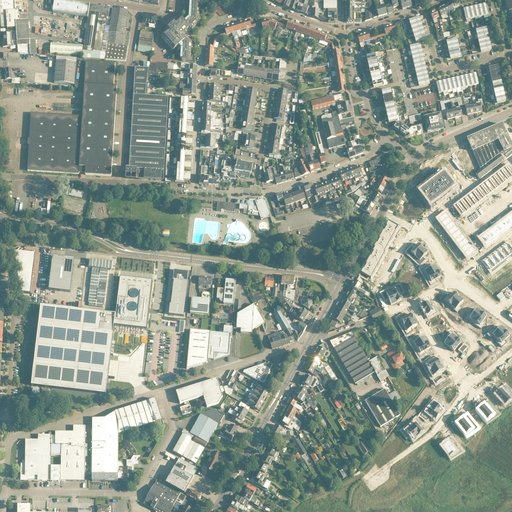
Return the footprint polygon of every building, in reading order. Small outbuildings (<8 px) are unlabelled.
[(17,32),(17,41),(29,40),(28,20),(20,21),(19,11),(22,11),(21,0),(0,0),(0,10),(1,21),(1,27),(7,27),(7,29),(16,28),(17,32)] [(54,0),(53,12),(88,18),(90,5),(89,5),(54,0)] [(169,32),(162,38),(173,51),(181,45),(183,46),(182,61),(191,62),(192,43),(188,39),(187,39),(187,37),(189,37),(189,34),(187,34),(187,32),(189,32),(199,23),(200,0),(191,0),(190,19),(185,23),(178,15),(166,27),(170,32),(169,33),(169,32)] [(296,0),(295,3),(292,2),(290,9),(295,11),(297,6),(299,0),(296,0)] [(296,11),(301,13),(305,0),(302,0),(301,5),(299,4),(296,11)] [(378,0),(381,7),(375,8),(375,9),(372,9),(373,18),(378,17),(387,15),(382,0),(378,0)] [(390,0),(393,9),(398,7),(396,0),(390,0)] [(399,0),(402,10),(407,8),(404,0),(399,0)] [(221,17),(236,9),(232,2),(226,6),(224,2),(215,7),(221,17)] [(480,6),(481,6),(484,16),(488,15),(486,5),(482,6),(481,2),(480,3),(480,6)] [(477,7),(479,17),(484,16),(481,6),(480,6),(478,7),(477,3),(475,4),(476,7),(477,7)] [(472,8),(475,18),(479,17),(477,7),(476,7),(473,8),(473,4),(471,5),(472,8)] [(82,59),(100,60),(106,21),(108,21),(110,8),(90,5),(83,50),(82,59)] [(467,9),(468,9),(470,19),(475,18),(472,8),(469,9),(468,5),(466,6),(467,9)] [(449,29),(452,28),(450,20),(449,12),(446,6),(437,10),(441,16),(446,14),(447,21),(449,29)] [(463,10),(466,20),(470,19),(468,9),(467,9),(465,10),(464,6),(462,7),(463,10)] [(105,60),(111,61),(126,62),(128,47),(122,46),(127,16),(128,11),(113,8),(112,13),(105,60)] [(439,18),(435,11),(430,13),(433,21),(435,28),(437,27),(438,29),(439,28),(436,19),(439,18)] [(144,13),(142,23),(155,25),(157,15),(144,13)] [(328,19),(319,15),(318,19),(328,23),(335,23),(337,22),(337,13),(332,13),(328,13),(328,19)] [(354,20),(354,18),(354,13),(346,13),(346,22),(347,23),(361,23),(361,20),(354,20)] [(420,22),(419,19),(423,18),(422,16),(419,17),(419,18),(409,21),(410,25),(420,22)] [(246,29),(255,26),(254,24),(251,25),(249,20),(243,22),(246,29)] [(267,20),(254,24),(255,26),(261,24),(263,29),(268,28),(269,28),(269,20),(267,20)] [(284,25),(271,20),(269,20),(269,28),(270,28),(275,30),(276,25),(278,25),(276,32),(281,33),(282,30),(279,29),(280,26),(283,27),(284,25)] [(420,22),(410,25),(412,30),(422,26),(421,23),(424,22),(424,20),(420,22)] [(287,26),(284,25),(283,27),(292,30),(294,23),(289,21),(287,26)] [(243,36),(241,31),(246,29),(243,22),(237,24),(241,37),(243,36)] [(296,32),(293,41),(295,42),(301,26),(294,23),(292,30),(296,32)] [(237,32),(239,38),(241,37),(237,24),(230,26),(232,33),(237,32)] [(422,26),(412,30),(413,34),(423,31),(423,30),(422,28),(426,26),(425,25),(422,26)] [(221,42),(222,41),(219,38),(220,37),(232,33),(230,26),(224,28),(226,33),(219,35),(216,38),(218,40),(221,42)] [(295,42),(297,43),(301,34),(305,35),(308,28),(301,26),(295,42)] [(380,40),(385,38),(384,36),(391,34),(389,27),(383,28),(385,33),(377,36),(378,38),(379,38),(380,40)] [(486,28),(476,30),(477,35),(487,32),(486,29),(490,28),(490,27),(486,28)] [(17,41),(17,32),(16,28),(7,29),(8,33),(4,34),(4,41),(5,41),(11,40),(11,41),(17,41)] [(310,37),(308,43),(310,44),(314,31),(308,28),(305,35),(310,37)] [(423,30),(423,31),(413,34),(414,38),(425,35),(424,34),(424,32),(427,31),(426,29),(423,30)] [(152,47),(154,33),(141,31),(137,52),(151,54),(152,47)] [(311,48),(313,45),(312,44),(314,38),(318,40),(321,33),(314,31),(310,44),(308,47),(311,48)] [(491,33),(491,31),(487,32),(477,35),(478,39),(488,37),(488,36),(487,34),(491,33)] [(318,40),(330,44),(331,45),(332,44),(332,43),(325,40),(327,35),(321,33),(318,40)] [(365,42),(366,42),(378,38),(377,36),(369,38),(368,33),(363,35),(365,42)] [(424,34),(425,35),(414,38),(416,43),(426,39),(425,36),(428,35),(428,33),(424,34)] [(492,37),(492,35),(488,36),(488,37),(478,39),(479,44),(489,41),(488,38),(492,37)] [(458,44),(457,39),(452,40),(452,37),(447,38),(448,41),(446,42),(447,45),(444,46),(444,48),(448,47),(447,46),(458,44)] [(216,41),(218,40),(216,38),(214,40),(212,47),(206,47),(206,53),(214,54),(214,47),(216,41)] [(11,40),(5,41),(5,43),(2,43),(3,47),(12,47),(17,46),(18,54),(20,54),(30,55),(29,45),(30,45),(29,40),(17,41),(11,41),(11,40)] [(489,41),(479,44),(480,48),(490,46),(490,45),(489,42),(493,42),(493,40),(489,41)] [(50,54),(82,56),(83,45),(51,43),(50,54)] [(420,44),(410,47),(411,51),(421,49),(421,48),(420,46),(424,45),(424,43),(420,44)] [(331,45),(331,46),(333,58),(340,57),(339,51),(334,51),(333,44),(332,44),(331,45)] [(458,44),(447,46),(448,47),(448,50),(445,50),(445,52),(449,51),(448,51),(459,48),(458,44)] [(490,45),(490,46),(480,48),(481,53),(491,50),(490,47),(494,46),(494,44),(490,45)] [(422,53),(421,50),(425,49),(425,47),(421,48),(421,49),(411,51),(412,56),(422,53)] [(460,53),(460,52),(459,48),(448,51),(449,51),(449,54),(446,55),(446,56),(450,56),(449,55),(460,53)] [(413,60),(423,58),(423,57),(422,54),(426,54),(426,52),(422,53),(412,56),(413,60)] [(311,61),(313,55),(306,53),(304,59),(303,62),(311,61)] [(460,53),(449,55),(450,56),(450,58),(447,59),(447,61),(451,60),(461,57),(460,53)] [(380,59),(379,54),(366,57),(367,61),(364,61),(364,63),(367,62),(378,59),(380,59)] [(423,58),(413,60),(414,64),(424,62),(424,61),(423,59),(427,58),(427,56),(423,57),(423,58)] [(321,67),(328,66),(341,64),(340,57),(333,58),(333,59),(330,60),(330,63),(321,65),(319,65),(319,67),(321,67)] [(279,73),(273,72),(272,81),(278,81),(285,82),(287,60),(280,59),(279,73)] [(368,67),(368,66),(379,64),(378,59),(367,62),(368,65),(365,66),(365,67),(368,67)] [(56,61),(54,84),(74,85),(76,62),(56,61)] [(313,61),(311,61),(303,62),(300,63),(300,70),(310,68),(316,68),(316,65),(313,66),(313,61)] [(424,62),(414,64),(415,69),(425,66),(424,63),(428,62),(428,61),(424,61),(424,62)] [(86,63),(82,117),(79,173),(85,174),(85,175),(111,177),(117,87),(114,87),(115,64),(86,63)] [(181,69),(189,69),(189,71),(197,71),(197,66),(183,66),(183,63),(181,63),(181,69)] [(342,71),(342,70),(341,64),(328,66),(328,68),(334,67),(335,72),(342,71)] [(368,66),(368,67),(369,69),(366,70),(366,72),(369,71),(369,70),(380,68),(379,64),(368,66)] [(425,66),(415,69),(416,73),(426,71),(426,70),(425,68),(429,67),(429,65),(425,66)] [(239,71),(234,70),(234,76),(238,77),(238,75),(244,76),(245,67),(239,66),(239,71)] [(498,71),(498,68),(501,67),(500,66),(497,66),(497,67),(487,69),(488,74),(498,71)] [(134,85),(146,85),(147,83),(148,78),(147,78),(148,69),(135,68),(132,68),(132,73),(135,74),(134,85)] [(380,68),(369,70),(369,71),(370,74),(367,74),(367,76),(371,75),(370,75),(381,72),(380,68)] [(417,78),(427,75),(426,72),(430,71),(430,69),(426,70),(426,71),(416,73),(417,78)] [(488,74),(489,78),(499,76),(499,75),(499,72),(502,72),(501,70),(498,71),(488,74)] [(323,81),(324,81),(325,81),(343,78),(342,71),(335,72),(336,77),(323,79),(323,81)] [(368,79),(368,80),(372,80),(371,79),(382,77),(381,72),(370,75),(371,75),(371,78),(368,79)] [(472,72),(470,72),(471,75),(472,75),(474,86),(478,85),(476,74),(473,75),(472,72)] [(467,73),(466,73),(466,76),(467,76),(470,87),(474,86),(472,75),(471,75),(468,76),(467,73)] [(427,75),(417,78),(418,82),(428,80),(428,79),(427,76),(431,76),(431,74),(427,75)] [(467,76),(466,76),(464,77),(463,74),(461,74),(462,77),(463,77),(465,88),(470,87),(467,76)] [(500,80),(500,79),(500,77),(503,76),(502,74),(499,75),(499,76),(489,78),(490,83),(500,80)] [(458,79),(458,78),(461,89),(465,88),(463,77),(462,77),(459,78),(459,75),(457,75),(458,79)] [(453,80),(454,79),(456,90),(461,89),(458,78),(458,79),(455,79),(454,76),(452,76),(453,80)] [(369,83),(369,85),(373,84),(372,84),(383,81),(382,77),(371,79),(372,80),(372,82),(369,83)] [(449,81),(449,80),(452,91),(456,90),(454,79),(453,80),(451,80),(450,77),(448,77),(449,81)] [(324,81),(324,83),(336,81),(337,86),(344,85),(343,78),(325,81),(324,81)] [(428,79),(428,80),(418,82),(419,87),(429,84),(428,81),(432,80),(432,78),(428,79)] [(444,78),(444,82),(445,81),(447,92),(452,91),(449,80),(449,81),(446,81),(445,78),(444,78)] [(441,82),(443,93),(444,96),(448,95),(447,92),(445,81),(444,82),(442,82),(441,79),(439,79),(440,83),(441,82)] [(501,84),(501,81),(504,80),(503,79),(500,79),(500,80),(490,83),(491,87),(501,84)] [(441,82),(440,83),(438,83),(437,80),(435,80),(436,84),(439,94),(443,93),(441,82)] [(383,81),(372,84),(373,84),(373,87),(370,88),(370,89),(374,89),(374,88),(384,86),(383,81)] [(492,91),(502,89),(502,88),(502,86),(505,85),(504,83),(501,84),(491,87),(492,91)] [(145,96),(146,92),(146,85),(134,85),(134,90),(131,90),(130,95),(145,96)] [(329,96),(326,96),(327,98),(333,97),(333,94),(337,93),(346,92),(344,85),(337,86),(338,91),(332,92),(332,93),(329,93),(329,96)] [(503,93),(503,90),(506,89),(505,87),(502,88),(502,89),(492,91),(493,96),(503,93)] [(196,96),(196,91),(187,91),(169,90),(169,93),(178,93),(178,98),(185,98),(185,96),(196,96)] [(383,98),(383,97),(393,95),(392,90),(382,92),(382,96),(379,97),(380,98),(383,98)] [(493,96),(494,100),(504,98),(504,97),(504,94),(507,94),(506,92),(503,93),(493,96)] [(145,96),(130,95),(130,101),(133,101),(133,106),(167,108),(168,98),(145,96)] [(380,101),(381,103),(384,102),(384,101),(394,99),(393,95),(383,97),(383,98),(383,100),(380,101)] [(508,98),(507,96),(504,97),(504,98),(494,100),(495,105),(505,102),(505,99),(508,98)] [(333,97),(327,98),(311,102),(313,110),(335,105),(334,100),(333,97)] [(381,105),(382,107),(385,106),(395,103),(394,99),(384,101),(384,102),(384,105),(381,105)] [(476,103),(476,105),(473,106),(474,114),(482,112),(480,106),(483,106),(482,99),(478,100),(478,103),(476,103)] [(454,119),(453,111),(449,112),(448,110),(445,110),(444,104),(450,103),(450,100),(443,102),(440,103),(442,110),(441,110),(442,114),(445,113),(447,120),(454,119)] [(342,106),(336,108),(337,111),(351,107),(350,102),(342,104),(342,106)] [(385,106),(385,109),(382,110),(383,111),(386,111),(386,110),(396,108),(395,103),(385,106)] [(465,106),(467,116),(474,114),(473,106),(469,107),(469,105),(465,106)] [(129,111),(129,116),(167,118),(167,108),(133,106),(132,111),(129,111)] [(339,114),(339,115),(344,114),(348,114),(352,112),(351,107),(337,111),(337,115),(339,114)] [(456,108),(456,110),(453,111),(454,119),(462,117),(459,107),(456,108)] [(338,116),(337,115),(337,111),(336,108),(333,109),(334,113),(333,113),(332,114),(330,114),(329,113),(326,113),(327,115),(322,117),(321,118),(328,144),(329,149),(346,145),(344,140),(342,130),(340,124),(338,116)] [(386,110),(386,111),(386,113),(383,114),(384,116),(387,115),(387,114),(397,112),(396,108),(386,110)] [(397,112),(387,114),(387,115),(387,118),(384,118),(385,120),(388,119),(398,116),(397,112)] [(286,121),(287,115),(286,115),(275,113),(274,119),(277,119),(276,122),(284,124),(285,121),(286,121)] [(79,175),(79,173),(82,117),(31,114),(27,171),(79,175)] [(437,115),(429,117),(424,118),(426,128),(427,133),(429,132),(441,129),(444,129),(440,114),(437,115)] [(131,127),(166,129),(167,118),(129,116),(129,121),(132,122),(131,127)] [(389,123),(391,123),(392,123),(400,121),(399,121),(398,116),(388,119),(388,122),(385,123),(386,125),(389,124),(389,123)] [(343,123),(340,124),(342,130),(347,129),(346,127),(351,126),(355,125),(355,123),(354,121),(346,123),(344,123),(343,123)] [(394,125),(393,127),(398,132),(402,128),(403,128),(405,126),(400,123),(400,122),(400,121),(392,123),(394,125)] [(273,126),(272,132),(281,134),(282,128),(284,128),(284,125),(276,124),(275,127),(273,126)] [(502,124),(467,139),(473,152),(498,141),(503,151),(511,147),(511,146),(506,135),(507,135),(506,134),(502,125),(502,124)] [(405,136),(407,136),(408,132),(409,130),(409,129),(405,126),(403,128),(402,128),(398,132),(405,136)] [(416,130),(414,130),(416,135),(423,134),(421,126),(415,127),(416,130)] [(165,139),(166,129),(131,127),(131,132),(128,132),(128,137),(165,139)] [(409,130),(408,132),(407,136),(408,136),(408,137),(416,135),(414,130),(416,130),(415,127),(410,128),(409,129),(409,130)] [(247,136),(246,142),(254,143),(255,138),(249,137),(250,134),(245,133),(243,133),(243,136),(247,136)] [(321,155),(319,156),(321,164),(326,162),(326,161),(319,133),(315,134),(319,147),(321,155)] [(206,136),(206,142),(215,143),(215,138),(219,138),(219,135),(208,134),(208,137),(206,136)] [(309,136),(306,137),(308,148),(309,154),(310,157),(315,171),(320,170),(317,161),(315,162),(313,156),(309,136)] [(165,150),(165,139),(128,137),(128,142),(131,143),(130,148),(165,150)] [(354,141),(351,143),(353,149),(356,156),(363,154),(358,141),(358,140),(357,140),(354,141)] [(253,149),(254,143),(246,142),(245,147),(241,147),(241,150),(240,149),(240,150),(247,151),(247,148),(253,149)] [(350,150),(347,151),(350,159),(356,156),(353,149),(351,143),(350,142),(347,143),(350,150)] [(127,153),(127,158),(164,160),(165,150),(130,148),(130,153),(127,153)] [(279,151),(278,150),(269,149),(268,155),(274,156),(274,159),(281,160),(281,159),(280,159),(281,156),(277,156),(277,154),(279,155),(279,151)] [(225,161),(226,155),(223,155),(223,158),(222,161),(220,176),(220,177),(221,178),(220,181),(225,181),(230,182),(231,179),(235,180),(236,175),(234,174),(235,171),(235,169),(224,167),(225,161)] [(380,157),(378,158),(382,169),(388,167),(386,161),(389,160),(387,155),(382,156),(382,157),(381,158),(381,157),(380,157)] [(484,163),(480,155),(475,157),(479,166),(484,163)] [(475,174),(476,175),(479,180),(504,161),(499,155),(480,170),(476,173),(475,174)] [(315,171),(310,157),(307,158),(309,164),(307,165),(311,173),(315,171)] [(164,171),(164,160),(127,158),(126,163),(129,164),(129,169),(145,170),(164,171)] [(373,161),(369,163),(370,166),(371,168),(373,173),(376,171),(381,169),(377,158),(373,160),(373,161)] [(282,164),(286,182),(291,181),(293,180),(292,173),(291,171),(288,172),(286,173),(284,160),(281,160),(282,164)] [(294,166),(294,174),(295,179),(310,174),(307,166),(305,167),(302,160),(298,162),(300,167),(295,169),(295,166),(294,166)] [(234,174),(236,175),(237,175),(237,176),(238,178),(240,177),(240,176),(244,177),(244,178),(248,179),(249,174),(251,174),(253,164),(241,162),(242,162),(237,161),(236,167),(235,167),(235,169),(235,171),(234,174)] [(272,167),(275,176),(274,176),(277,185),(281,183),(279,175),(277,175),(276,169),(275,167),(274,166),(272,167)] [(354,168),(358,179),(363,177),(359,166),(354,168)] [(275,176),(272,167),(269,168),(270,172),(264,174),(266,183),(273,182),(271,177),(274,176),(275,176)] [(145,170),(129,169),(126,168),(125,178),(142,179),(142,178),(144,178),(145,170)] [(354,168),(349,170),(352,178),(354,177),(355,180),(358,179),(354,168)] [(164,171),(145,170),(144,178),(147,178),(147,179),(163,180),(164,175),(164,171)] [(351,181),(350,179),(352,178),(349,170),(344,172),(348,182),(351,181)] [(369,181),(371,182),(384,189),(385,188),(387,186),(386,186),(386,185),(385,184),(388,178),(383,174),(385,172),(383,171),(380,170),(379,172),(383,174),(378,183),(372,179),(372,180),(370,179),(369,181)] [(504,170),(500,173),(507,182),(511,179),(504,170)] [(344,181),(345,183),(348,182),(344,172),(339,174),(342,182),(344,181)] [(419,190),(418,191),(432,208),(435,206),(438,203),(441,201),(444,198),(447,197),(453,192),(456,190),(456,189),(443,172),(442,172),(440,174),(436,177),(434,179),(428,184),(425,186),(422,188),(419,190)] [(500,173),(496,176),(503,185),(507,182),(500,173)] [(496,176),(492,179),(500,189),(504,186),(503,185),(496,176)] [(343,189),(339,179),(334,181),(337,189),(339,188),(340,190),(343,189)] [(492,179),(488,182),(495,191),(495,192),(500,189),(492,179)] [(335,190),(337,189),(334,181),(329,182),(333,193),(336,192),(335,190)] [(329,192),(330,194),(333,193),(329,182),(324,184),(327,193),(329,192)] [(369,185),(371,186),(370,187),(377,192),(381,194),(382,193),(382,194),(383,192),(383,191),(384,189),(371,182),(369,185)] [(488,182),(484,186),(491,194),(495,192),(495,191),(488,182)] [(311,190),(308,184),(303,186),(308,199),(311,198),(309,192),(308,191),(311,190)] [(326,196),(325,193),(327,193),(324,184),(319,186),(323,197),(326,196)] [(320,198),(323,197),(319,186),(314,188),(317,196),(319,196),(320,198)] [(484,186),(480,189),(487,198),(491,194),(484,186)] [(480,189),(476,192),(483,201),(487,198),(480,189)] [(83,193),(70,190),(69,196),(82,199),(83,193)] [(302,191),(297,193),(300,201),(303,200),(303,202),(306,201),(302,191)] [(476,192),(472,195),(479,204),(483,201),(476,192)] [(369,203),(369,204),(375,207),(381,196),(375,193),(369,203)] [(281,205),(284,204),(280,194),(273,196),(275,201),(271,203),(273,208),(277,206),(276,202),(278,202),(279,204),(279,205),(280,205),(281,205)] [(280,194),(284,204),(285,204),(286,208),(289,207),(288,206),(291,205),(288,197),(283,199),(281,194),(280,194)] [(472,195),(468,198),(475,207),(479,204),(472,195)] [(360,198),(357,203),(362,205),(363,206),(363,207),(372,212),(375,207),(369,204),(369,203),(367,202),(365,201),(360,198)] [(468,198),(464,201),(470,210),(471,210),(475,207),(468,198)] [(239,209),(248,210),(248,215),(260,217),(261,220),(270,217),(264,199),(255,202),(254,202),(254,200),(249,199),(249,201),(240,200),(239,209)] [(464,201),(460,204),(466,213),(467,214),(471,211),(471,210),(470,210),(464,201)] [(221,210),(235,211),(235,204),(217,202),(216,211),(221,212),(221,210)] [(357,203),(355,207),(359,209),(362,211),(365,213),(363,216),(368,219),(372,212),(363,207),(363,206),(362,205),(357,203)] [(460,204),(455,207),(462,216),(466,213),(460,204)] [(447,213),(438,220),(441,224),(450,218),(447,213)] [(450,218),(441,224),(445,228),(453,222),(450,218)] [(500,223),(506,231),(510,228),(504,220),(500,223)] [(388,222),(384,228),(394,234),(398,227),(388,222)] [(453,222),(445,228),(448,233),(457,226),(453,222)] [(499,222),(495,225),(495,226),(502,235),(506,231),(500,223),(499,222)] [(457,226),(448,233),(451,237),(460,230),(457,226)] [(495,226),(491,229),(498,238),(502,235),(495,226)] [(384,228),(381,235),(391,240),(394,234),(384,228)] [(491,229),(487,232),(494,241),(498,238),(491,229)] [(460,230),(451,237),(454,241),(463,235),(460,230)] [(487,232),(483,235),(490,244),(494,241),(487,232)] [(381,235),(377,241),(387,246),(391,240),(381,235)] [(463,235),(454,241),(458,246),(466,239),(463,235)] [(483,235),(479,238),(486,247),(490,244),(483,235)] [(466,239),(458,246),(461,250),(470,243),(466,239)] [(377,241),(374,247),(375,248),(384,253),(384,252),(387,246),(377,241)] [(470,243),(461,250),(464,254),(473,248),(470,243)] [(511,249),(508,244),(503,248),(510,257),(511,254),(511,249)] [(411,248),(407,253),(413,259),(423,249),(418,245),(414,250),(411,248)] [(375,248),(371,254),(381,259),(385,253),(384,252),(384,253),(375,248)] [(473,248),(464,254),(468,259),(476,252),(473,248)] [(503,248),(498,252),(505,260),(510,257),(503,248)] [(423,249),(413,259),(420,266),(425,260),(423,258),(428,253),(423,249)] [(35,254),(14,251),(20,292),(30,293),(35,254)] [(498,252),(494,255),(500,264),(505,260),(498,252)] [(371,254),(368,260),(378,266),(381,259),(371,254)] [(494,255),(489,259),(495,268),(500,264),(494,255)] [(59,258),(59,257),(52,257),(48,290),(70,293),(74,259),(64,258),(64,259),(59,258)] [(489,259),(484,263),(490,271),(495,268),(489,259)] [(92,268),(88,303),(89,303),(89,306),(103,308),(103,305),(104,305),(108,270),(112,271),(112,263),(90,260),(89,268),(92,268)] [(368,260),(364,266),(374,272),(378,266),(368,260)] [(364,266),(360,273),(362,274),(365,275),(367,277),(371,279),(374,272),(364,266)] [(427,267),(421,270),(426,278),(438,271),(435,266),(429,269),(427,267)] [(174,271),(172,281),(173,281),(187,282),(189,272),(174,271)] [(438,271),(426,278),(430,286),(437,283),(435,280),(441,277),(438,271)] [(199,277),(198,284),(211,286),(211,278),(199,277)] [(286,297),(286,298),(293,302),(295,291),(290,291),(291,285),(293,286),(294,278),(288,277),(287,291),(286,291),(286,297)] [(351,288),(357,291),(360,293),(364,295),(368,297),(369,294),(359,289),(362,285),(363,282),(359,277),(356,282),(355,281),(351,288)] [(41,306),(31,386),(106,395),(114,326),(147,330),(149,313),(146,313),(147,309),(149,309),(152,282),(120,278),(115,315),(41,306)] [(273,280),(266,279),(265,287),(267,288),(267,289),(269,289),(269,288),(273,288),(273,280)] [(223,304),(234,305),(236,281),(226,280),(218,280),(217,289),(217,299),(220,300),(219,301),(221,303),(223,303),(223,304)] [(173,281),(172,291),(186,293),(187,282),(173,281)] [(399,286),(391,290),(397,303),(402,300),(399,294),(402,293),(399,286)] [(354,300),(354,299),(353,298),(357,291),(351,288),(344,300),(351,304),(352,303),(354,300)] [(391,290),(382,294),(385,300),(388,299),(391,305),(397,303),(391,290)] [(172,293),(171,305),(185,306),(186,294),(186,293),(172,291),(172,293)] [(261,291),(249,297),(253,304),(265,298),(261,291)] [(277,297),(281,302),(284,299),(286,298),(286,297),(280,297),(281,292),(277,292),(277,297)] [(307,296),(308,297),(305,302),(301,301),(300,304),(309,309),(313,302),(310,301),(311,299),(313,300),(315,296),(309,292),(307,296)] [(447,296),(443,301),(450,307),(459,297),(454,293),(449,298),(447,296)] [(459,297),(450,307),(457,313),(461,309),(458,307),(463,302),(459,297)] [(294,303),(293,302),(286,298),(284,299),(287,303),(291,308),(291,306),(292,307),(294,303)] [(192,299),(190,314),(208,316),(210,300),(192,299)] [(349,307),(354,310),(356,307),(344,301),(339,308),(343,310),(343,308),(345,309),(345,307),(348,309),(349,307)] [(427,302),(422,306),(423,308),(422,309),(425,314),(426,313),(429,318),(437,313),(433,307),(431,308),(427,302)] [(170,304),(168,315),(183,317),(185,306),(171,305),(170,304)] [(265,323),(254,305),(237,315),(237,322),(237,323),(236,329),(241,330),(241,333),(252,334),(252,330),(265,323)] [(292,310),(293,311),(306,318),(308,313),(301,309),(300,311),(293,307),(291,309),(292,310)] [(339,308),(337,312),(355,322),(358,321),(359,321),(355,319),(357,315),(354,314),(352,317),(346,314),(348,309),(345,307),(345,309),(343,308),(343,310),(339,308)] [(369,314),(371,316),(374,322),(384,317),(379,308),(369,314)] [(470,313),(466,319),(473,324),(481,313),(476,309),(472,315),(470,313)] [(279,310),(273,313),(282,331),(280,332),(280,333),(268,337),(272,350),(295,342),(292,334),(293,333),(287,323),(287,324),(283,318),(279,310)] [(296,319),(303,323),(306,318),(293,311),(292,314),(297,317),(296,319)] [(348,325),(351,324),(355,322),(337,312),(330,325),(335,327),(338,322),(340,323),(343,318),(348,321),(347,323),(348,325)] [(481,313),(473,324),(481,330),(485,324),(482,322),(486,317),(481,313)] [(403,316),(397,319),(402,327),(414,320),(411,315),(405,318),(403,316)] [(414,320),(402,327),(407,335),(413,332),(411,329),(417,326),(414,320)] [(290,322),(287,323),(293,333),(298,341),(303,334),(307,327),(297,321),(297,322),(294,327),(292,324),(290,322)] [(232,335),(232,330),(232,328),(231,328),(231,325),(225,324),(225,327),(224,327),(223,334),(210,333),(208,360),(214,361),(214,359),(228,355),(230,335),(232,335)] [(493,329),(487,335),(490,338),(492,336),(496,340),(505,331),(501,327),(496,332),(493,329)] [(208,360),(210,333),(210,332),(190,331),(186,370),(207,363),(208,360)] [(496,340),(495,341),(502,348),(506,343),(504,341),(510,336),(509,335),(509,334),(507,331),(506,332),(505,331),(496,340)] [(449,338),(444,344),(449,348),(457,338),(450,332),(446,336),(449,338)] [(363,352),(351,333),(330,342),(356,386),(359,385),(358,382),(375,373),(367,360),(363,352)] [(416,338),(410,342),(415,350),(427,343),(424,337),(418,341),(416,338)] [(457,338),(449,348),(453,352),(462,342),(457,338)] [(427,343),(415,350),(420,358),(426,354),(424,352),(430,348),(427,343)] [(329,353),(328,353),(328,352),(329,351),(325,344),(318,347),(313,356),(327,363),(327,361),(327,360),(326,360),(326,358),(327,358),(328,357),(329,357),(329,356),(329,355),(329,354),(329,353)] [(396,349),(386,354),(390,361),(389,361),(390,363),(395,370),(399,368),(404,365),(402,362),(404,360),(401,354),(399,355),(396,349)] [(478,357),(486,366),(490,362),(483,353),(478,357)] [(477,355),(469,361),(474,366),(476,364),(481,370),(486,366),(478,357),(477,355)] [(386,371),(377,357),(370,361),(368,359),(367,360),(375,373),(380,381),(389,376),(386,371)] [(321,374),(324,378),(329,375),(325,369),(321,364),(321,363),(319,362),(319,361),(316,360),(312,358),(307,366),(314,370),(321,374)] [(430,361),(424,364),(428,372),(440,365),(437,360),(431,363),(430,361)] [(265,363),(244,371),(243,373),(258,381),(263,383),(270,372),(269,371),(273,365),(268,363),(267,364),(265,363)] [(321,364),(325,369),(329,375),(333,382),(337,380),(329,367),(322,363),(321,363),(321,364)] [(440,365),(428,372),(431,378),(444,371),(440,365)] [(312,375),(313,372),(314,373),(313,374),(316,375),(317,374),(320,376),(321,374),(314,370),(307,366),(305,371),(312,375)] [(228,376),(235,380),(238,374),(233,371),(230,372),(228,376)] [(324,378),(323,378),(336,399),(338,402),(339,403),(341,402),(342,401),(343,401),(344,400),(333,382),(329,375),(324,378)] [(230,382),(232,384),(235,380),(228,376),(226,379),(227,381),(228,382),(230,382)] [(306,376),(302,383),(306,386),(312,388),(316,386),(320,393),(323,391),(316,378),(313,376),(312,379),(306,376)] [(198,405),(206,403),(207,408),(218,404),(222,397),(217,380),(204,383),(176,392),(180,404),(184,403),(185,407),(180,409),(182,415),(192,412),(190,408),(188,402),(196,399),(198,405)] [(266,397),(269,393),(262,389),(262,388),(253,383),(250,388),(252,389),(266,397)] [(305,397),(306,398),(310,405),(311,407),(314,405),(314,406),(318,404),(312,394),(309,396),(309,395),(305,393),(308,389),(307,388),(302,386),(301,388),(300,388),(297,393),(305,397)] [(226,394),(230,397),(233,390),(229,388),(227,387),(224,388),(226,394)] [(448,387),(445,398),(451,399),(452,396),(453,397),(454,392),(453,392),(454,388),(448,387)] [(264,402),(266,397),(252,389),(250,394),(253,395),(264,402)] [(385,390),(365,402),(380,428),(400,416),(385,390)] [(496,395),(505,405),(505,404),(511,397),(511,393),(508,390),(505,394),(502,390),(496,395)] [(306,398),(305,397),(297,393),(296,392),(294,396),(293,397),(302,402),(303,403),(306,398)] [(251,398),(255,400),(254,402),(261,406),(264,402),(253,395),(251,398)] [(110,482),(113,482),(118,482),(118,480),(123,480),(123,482),(128,482),(128,477),(132,477),(132,474),(134,474),(134,465),(138,465),(138,461),(137,461),(140,456),(133,456),(131,461),(127,461),(127,465),(126,468),(123,468),(123,466),(122,465),(121,464),(120,463),(119,462),(118,462),(118,439),(122,439),(122,433),(162,421),(155,399),(115,412),(105,419),(92,419),(92,481),(105,481),(105,482),(110,482)] [(261,406),(254,402),(249,399),(246,404),(250,407),(251,406),(259,410),(261,406)] [(301,413),(304,411),(302,409),(295,405),(297,403),(290,400),(287,404),(301,412),(301,413)] [(434,400),(428,407),(439,416),(443,411),(438,406),(440,404),(434,400)] [(344,412),(339,403),(338,402),(337,402),(335,404),(336,406),(338,409),(338,408),(339,409),(338,410),(340,414),(344,412)] [(229,408),(230,409),(231,409),(245,417),(250,408),(241,403),(238,407),(241,408),(239,410),(233,407),(230,405),(229,408)] [(478,410),(478,411),(487,421),(487,420),(492,416),(494,418),(498,415),(499,416),(499,415),(491,406),(487,409),(484,406),(478,410)] [(294,410),(290,407),(286,414),(294,418),(296,413),(298,418),(299,418),(298,418),(299,419),(300,418),(300,417),(297,411),(294,410)] [(428,407),(421,417),(426,421),(430,416),(436,421),(439,416),(428,407)] [(231,409),(230,409),(228,413),(234,417),(232,420),(235,422),(240,424),(241,421),(242,422),(245,417),(231,409)] [(213,410),(201,414),(190,433),(190,434),(207,443),(217,425),(218,426),(224,416),(213,410)] [(301,424),(298,420),(294,418),(286,414),(284,418),(295,424),(294,426),(293,428),(295,430),(298,432),(301,426),(300,425),(301,424)] [(290,424),(291,424),(294,426),(295,424),(284,418),(281,423),(285,425),(284,426),(288,428),(290,424)] [(457,423),(457,424),(467,436),(465,434),(471,429),(473,432),(477,429),(478,429),(470,419),(466,423),(463,419),(457,424),(457,423)] [(416,420),(409,426),(418,437),(423,433),(418,427),(421,425),(416,420)] [(236,432),(238,429),(231,425),(228,431),(227,430),(225,434),(222,432),(219,436),(227,440),(227,439),(231,441),(235,435),(234,435),(235,432),(236,432)] [(287,431),(280,428),(275,425),(270,436),(281,442),(287,431)] [(61,456),(61,466),(54,466),(54,482),(55,480),(59,481),(85,481),(85,426),(73,426),(73,432),(55,432),(55,436),(55,448),(54,456),(61,456)] [(409,426),(402,432),(407,437),(409,435),(414,441),(418,437),(409,426)] [(173,452),(177,454),(195,465),(201,455),(206,446),(207,443),(190,434),(190,433),(184,430),(182,433),(183,434),(173,452)] [(51,466),(51,456),(54,456),(55,448),(55,436),(38,435),(38,440),(25,440),(25,464),(21,464),(21,481),(51,481),(51,482),(54,482),(54,466),(51,466)] [(291,438),(299,453),(303,451),(297,440),(295,441),(293,437),(292,438),(291,438)] [(394,440),(389,444),(391,447),(390,447),(393,452),(394,451),(395,454),(401,450),(397,444),(399,442),(396,438),(393,439),(394,440)] [(366,441),(363,442),(369,452),(372,450),(366,441)] [(358,445),(364,455),(369,452),(363,442),(358,445)] [(442,447),(441,447),(450,458),(450,457),(455,453),(457,455),(462,452),(462,453),(463,453),(455,443),(454,443),(455,443),(451,446),(448,442),(442,447)] [(266,453),(268,455),(267,457),(272,460),(272,461),(276,463),(277,463),(274,461),(276,458),(274,457),(277,453),(279,453),(280,450),(273,446),(271,449),(269,448),(266,453)] [(217,461),(220,455),(214,452),(205,469),(213,473),(219,462),(217,461)] [(270,466),(272,461),(272,460),(267,457),(264,456),(261,461),(265,463),(264,466),(263,466),(268,469),(272,471),(271,470),(272,467),(270,466)] [(426,465),(435,478),(436,478),(434,475),(444,468),(446,472),(447,472),(439,462),(435,465),(433,461),(427,466),(426,465)] [(268,475),(265,474),(268,469),(263,466),(264,466),(260,464),(257,469),(260,472),(259,474),(263,477),(267,479),(268,479),(266,478),(268,475)] [(166,484),(185,494),(194,478),(175,468),(166,484)] [(345,479),(341,471),(337,474),(341,481),(345,479)] [(255,472),(252,478),(256,480),(254,483),(263,487),(267,479),(263,477),(259,474),(255,472)] [(406,475),(405,475),(413,487),(413,486),(423,479),(424,481),(425,481),(419,472),(415,475),(412,472),(406,475)] [(156,481),(143,505),(156,511),(170,511),(173,507),(176,502),(180,494),(156,481)] [(248,487),(245,493),(252,497),(254,493),(260,496),(262,493),(258,490),(253,488),(252,489),(248,487)] [(201,496),(196,493),(190,490),(187,496),(197,502),(198,500),(199,500),(201,498),(200,497),(201,496)] [(388,495),(387,495),(395,507),(395,506),(394,506),(405,499),(406,501),(401,492),(396,495),(394,491),(388,495)] [(243,497),(242,498),(247,501),(249,502),(249,503),(250,502),(258,507),(261,503),(244,494),(243,497)] [(245,508),(248,503),(236,496),(233,501),(245,508)] [(230,506),(238,510),(239,509),(243,511),(244,510),(247,511),(249,510),(245,508),(233,501),(230,506)] [(176,502),(173,507),(181,511),(191,511),(193,511),(185,506),(182,505),(176,502)] [(361,506),(364,511),(375,511),(378,510),(379,511),(380,511),(375,503),(370,506),(368,502),(362,506),(361,506)]
